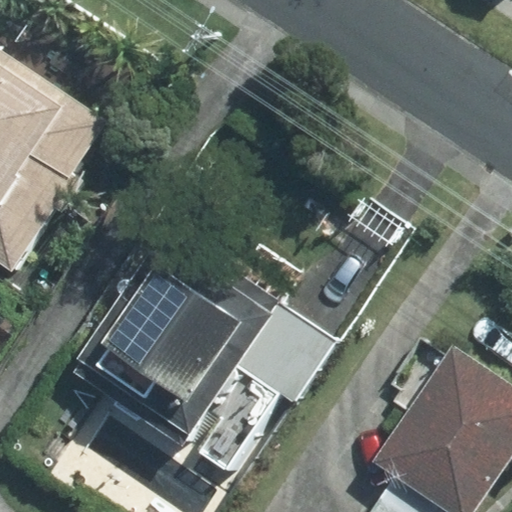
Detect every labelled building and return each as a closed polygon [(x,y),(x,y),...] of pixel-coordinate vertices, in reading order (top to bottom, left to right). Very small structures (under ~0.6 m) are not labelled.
[(131,118),(0,25),(0,249),(25,267),(131,118)] [(425,220),(373,185),(358,207),(410,243),(425,220)] [(301,292),(183,221),(89,377),(207,448),(301,292)] [(398,494),(424,511),(484,511),(511,470),(511,367),(466,338),(392,449),(417,466),(398,494)] [(424,511),(398,494),(386,511),(365,511),(356,506),(351,511),(424,511)]
